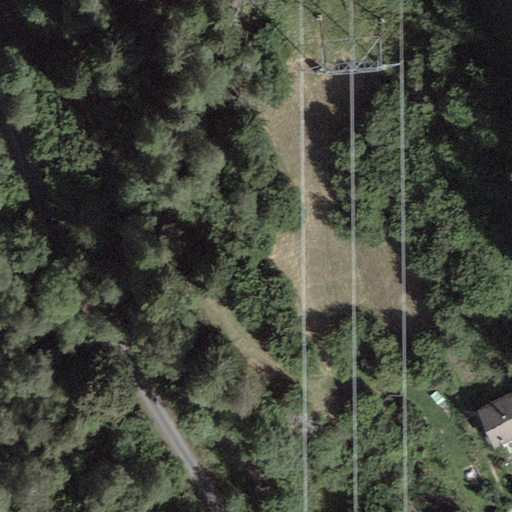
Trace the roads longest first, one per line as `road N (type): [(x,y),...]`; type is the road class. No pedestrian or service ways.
road 1 (track): [(8,0),(158,186),(205,294),(246,344),(307,387),(369,376),(413,390),(440,422),(479,496)]
road 2 (residential): [(223,511),(50,223),(0,68)]
